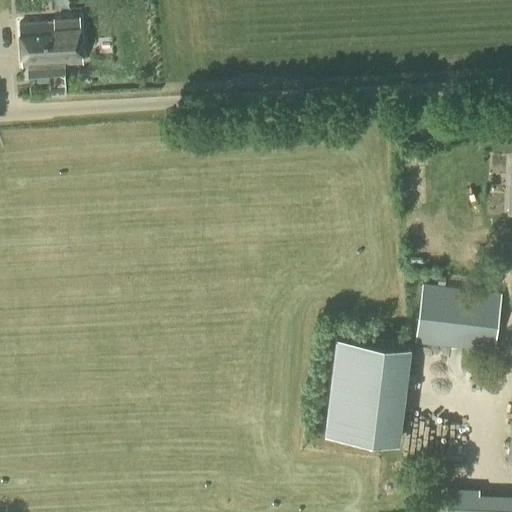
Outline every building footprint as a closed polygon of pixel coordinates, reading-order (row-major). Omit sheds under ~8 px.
[(80,18),(18,21),(21,66),(82,63),(80,18)] [(13,92),(58,91),(57,72),(12,74),(13,92)] [(511,272),(511,249),(501,248),(497,270),(511,272)] [(494,352),(501,293),(422,283),(415,342),(494,352)] [(458,413),(483,421),(494,386),(469,378),(458,413)] [(440,505),(490,511),(511,511),(511,492),(444,482),(440,505)]
